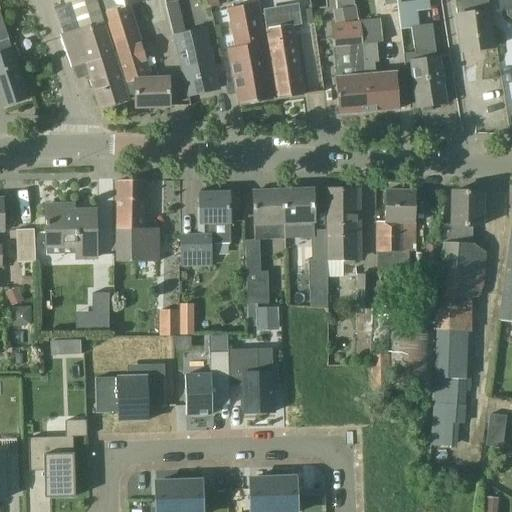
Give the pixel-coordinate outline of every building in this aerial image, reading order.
[(127,95),(123,83),(106,23),(104,23),(96,0),(62,0),(64,5),(74,2),(83,30),(56,38),(65,69),(88,62),(102,108),(129,100),(127,95)] [(123,83),(127,95),(136,95),(137,107),(171,106),(170,79),(152,79),(141,43),(138,44),(132,25),(145,21),(139,0),(101,0),(127,83),(123,83)] [(166,0),(189,95),(220,88),(215,67),(211,53),(212,52),(206,28),(185,33),(178,0),(166,0)] [(353,0),(336,0),(341,22),(357,19),(353,0)] [(430,0),(397,0),(402,29),(419,27),(428,25),(434,25),(430,0)] [(490,0),(473,0),(456,2),(463,51),(497,46),(490,0)] [(511,0),(500,0),(502,10),(507,9),(508,15),(511,18),(511,0)] [(270,72),(261,15),(258,3),(228,9),(236,50),(229,51),(239,104),(275,99),(270,72)] [(298,5),(264,11),(267,31),(268,31),(295,26),(301,26),(298,5)] [(363,22),(371,112),(401,109),(398,73),(377,74),(376,63),(380,62),(378,43),(384,42),(382,21),(363,22)] [(340,115),(371,112),(363,22),(332,25),(334,48),(349,47),(351,67),(336,68),(337,78),(340,115)] [(5,25),(0,26),(0,97),(3,107),(29,98),(5,25)] [(304,95),(295,26),(268,31),(280,99),(304,95)] [(410,54),(404,55),(406,71),(411,71),(416,109),(420,109),(422,112),(433,111),(433,106),(447,104),(441,56),(411,60),(410,54)] [(182,263),(182,254),(181,236),(159,236),(159,230),(145,229),(146,180),(119,181),(118,262),(167,264),(167,263),(182,263)] [(314,190),(284,191),(285,223),(300,223),(301,239),(315,238),(315,222),(314,190)] [(356,264),(356,259),(357,259),(357,190),(329,190),(329,259),(344,259),(344,264),(356,264)] [(285,223),(284,191),(254,192),(255,224),(256,224),(256,240),(286,239),(285,223)] [(416,191),(387,191),(386,222),(378,221),(378,251),(377,274),(410,274),(410,255),(410,236),(405,236),(405,224),(415,224),(416,191)] [(483,192),(453,192),(453,225),(443,225),(438,297),(467,298),(481,298),(485,287),(486,252),(474,244),(473,244),(473,226),(482,226),(483,192)] [(181,236),(182,254),(182,263),(182,267),(213,266),(212,244),(232,243),(230,193),(201,193),(201,209),(199,209),(199,236),(181,236)] [(47,206),(47,247),(77,246),(77,258),(98,258),(97,211),(65,211),(65,205),(47,206)] [(16,230),(16,247),(34,247),(34,230),(16,230)] [(511,234),(500,321),(511,323),(511,234)] [(260,272),(259,241),(244,241),(246,304),(268,303),(267,272),(260,272)] [(426,244),(425,267),(439,268),(439,245),(426,244)] [(309,307),(327,307),(326,261),(308,261),(309,307)] [(356,276),(355,309),(371,309),(371,276),(356,276)] [(33,289),(32,277),(22,277),(22,290),(33,289)] [(5,293),(12,306),(23,300),(17,287),(5,293)] [(92,293),(91,312),(91,330),(108,330),(109,293),(92,293)] [(193,304),(178,305),(178,310),(179,336),(193,336),(193,304)] [(277,308),(255,309),(256,331),(278,331),(277,308)] [(371,333),(371,309),(355,309),(355,332),(371,333)] [(161,337),(179,336),(178,310),(160,310),(161,337)] [(80,340),(72,341),(72,353),(80,353),(80,340)] [(244,413),(274,412),(273,372),(258,373),(257,348),(236,349),(238,387),(243,387),(244,413)] [(217,372),(191,373),(193,416),(221,414),(221,405),(239,404),(238,387),(236,349),(216,350),(217,372)] [(25,354),(14,353),(14,364),(24,365),(25,354)] [(389,355),(371,356),(372,391),(390,390),(389,355)] [(86,406),(117,406),(117,418),(156,418),(156,400),(179,400),(179,364),(156,364),(156,358),(86,359),(86,406)] [(504,416),(490,414),(489,422),(503,424),(504,416)] [(72,437),(28,437),(30,471),(44,471),(45,498),(75,496),(72,437)] [(0,498),(4,499),(4,492),(18,492),(17,455),(0,455),(0,498)] [(296,511),(295,477),(273,478),(274,511),(296,511)] [(274,511),(273,478),(250,479),(251,511),(274,511)] [(179,511),(178,481),(156,482),(156,511),(179,511)] [(201,511),(201,481),(178,481),(179,511),(201,511)] [(484,498),(482,511),(500,511),(501,499),(484,498)]
